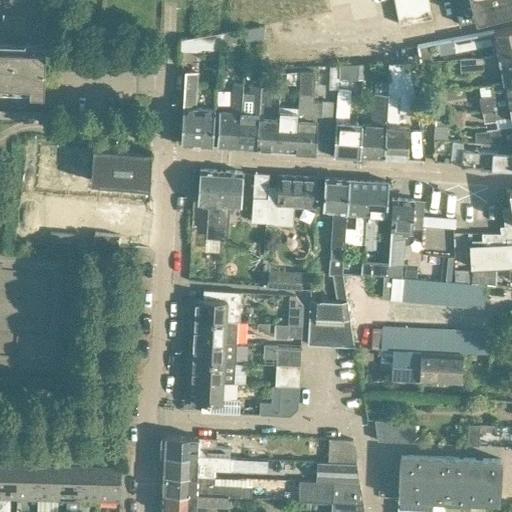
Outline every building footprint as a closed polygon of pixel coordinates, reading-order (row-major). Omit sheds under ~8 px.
[(394,0),(399,24),(405,23),(432,17),(428,0),(394,0)] [(476,20),(511,9),(511,0),(453,0),(459,23),(476,20)] [(14,16),(2,16),(2,27),(13,27),(14,16)] [(14,16),(13,27),(13,33),(25,34),(25,17),(14,16)] [(511,26),(452,38),(453,39),(455,51),(495,43),(497,55),(511,52),(511,26)] [(246,30),(246,43),(262,44),(263,27),(246,30)] [(225,33),(224,43),(235,44),(236,31),(225,33)] [(181,40),(180,50),(201,51),(201,48),(202,36),(193,38),(181,40)] [(0,93),(44,95),(45,45),(0,43),(0,93)] [(420,61),(432,60),(429,44),(417,47),(420,61)] [(500,65),(503,83),(511,80),(511,52),(497,55),(483,57),(459,59),(460,70),(491,67),(500,65)] [(388,83),(383,157),(407,159),(410,127),(397,126),(398,110),(416,111),(413,90),(411,74),(409,62),(390,63),(388,83)] [(339,66),(338,79),(362,80),(362,64),(339,66)] [(299,85),(298,93),(311,94),(313,70),(301,71),(300,71),(299,85)] [(198,72),(185,71),(181,143),(212,145),(215,108),(196,107),(198,76),(198,72)] [(287,72),(286,85),(299,85),(300,71),(287,72)] [(411,74),(413,90),(419,90),(419,74),(411,74)] [(511,80),(503,83),(489,85),(491,96),(480,97),(482,111),(511,106),(511,80)] [(361,123),(359,155),(383,157),(388,83),(375,82),(372,124),(361,123)] [(219,110),(216,145),(238,147),(241,112),(243,85),(232,84),(230,111),(219,110)] [(241,112),(238,147),(256,148),(260,86),(249,85),(249,92),(242,92),(241,112)] [(260,86),(256,148),(274,149),(277,117),(268,116),(270,87),(260,86)] [(419,90),(413,90),(416,111),(431,112),(430,89),(419,90)] [(338,90),(333,153),(355,155),(359,155),(361,123),(348,122),(350,91),(338,90)] [(298,93),(297,106),(294,151),(329,153),(332,102),(312,101),(313,94),(298,93)] [(277,117),(274,149),(294,151),(297,106),(277,105),(277,117)] [(511,116),(511,118),(511,106),(482,111),(484,121),(511,116)] [(435,112),(434,126),(448,126),(465,127),(465,113),(435,112)] [(490,129),(475,132),(475,141),(487,142),(497,141),(497,144),(511,144),(511,125),(497,128),(490,129)] [(448,126),(434,126),(433,140),(447,141),(448,126)] [(38,143),(34,191),(53,192),(57,144),(38,143)] [(57,144),(53,192),(72,194),(75,146),(57,144)] [(75,146),(72,194),(89,195),(93,147),(75,146)] [(90,195),(149,200),(152,152),(93,147),(90,195)] [(511,152),(462,149),(461,165),(511,168),(511,152)] [(217,223),(221,170),(200,168),(197,203),(209,204),(207,236),(222,237),(222,224),(217,223)] [(240,205),(242,171),(221,170),(217,223),(222,224),(222,237),(228,237),(230,205),(240,205)] [(253,193),(253,197),(266,198),(267,185),(268,185),(269,173),(254,172),(253,193)] [(314,206),(316,176),(279,174),(278,186),(268,185),(267,193),(267,198),(252,197),(251,220),(267,222),(267,217),(276,217),(275,222),(291,223),(292,205),(314,206)] [(346,226),(347,213),(349,178),(325,177),(322,209),(333,209),(330,253),(328,274),(343,275),(344,254),(345,242),(346,226)] [(369,180),(349,178),(347,213),(357,214),(356,227),(346,226),(345,242),(365,243),(369,180)] [(369,180),(365,243),(364,247),(375,248),(377,215),(386,216),(388,197),(389,181),(369,180)] [(511,189),(506,189),(509,208),(502,209),(505,225),(511,224),(511,189)] [(22,197),(21,204),(33,205),(34,198),(22,197)] [(387,276),(393,276),(402,277),(403,262),(405,231),(412,231),(414,199),(392,198),(388,261),(387,276)] [(21,204),(19,212),(33,213),(33,205),(21,204)] [(19,212),(18,219),(32,220),(33,213),(19,212)] [(18,219),(17,227),(31,228),(32,220),(18,219)] [(482,245),(470,245),(472,268),(511,266),(511,224),(505,225),(500,226),(501,232),(482,232),(482,245)] [(17,227),(16,235),(17,235),(31,236),(31,228),(17,227)] [(444,256),(443,266),(452,267),(453,257),(444,256)] [(361,274),(384,276),(387,276),(388,261),(362,260),(361,274)] [(190,278),(199,278),(200,261),(191,261),(190,278)] [(405,268),(404,276),(416,277),(416,269),(405,268)] [(268,286),(299,288),(300,272),(269,270),(268,286)] [(459,270),(459,282),(462,282),(471,283),(471,271),(459,270)] [(496,270),(471,271),(471,283),(474,283),(486,284),(496,285),(496,270)] [(383,297),(391,298),(393,276),(387,276),(384,276),(383,297)] [(413,301),(415,278),(402,277),(393,276),(391,298),(391,299),(402,300),(413,301)] [(426,279),(418,278),(415,278),(413,301),(424,302),(426,279)] [(424,302),(437,303),(439,280),(426,279),(424,302)] [(449,304),(451,281),(439,280),(437,303),(449,304)] [(459,282),(451,281),(449,304),(460,305),(462,282),(459,282)] [(460,305),(472,306),(474,283),(471,283),(462,282),(460,305)] [(486,284),(474,283),(472,306),(484,307),(486,284)] [(192,298),(191,320),(226,321),(238,321),(240,321),(241,291),(204,289),(203,298),(192,298)] [(295,295),(290,295),(288,325),(302,325),(303,304),(295,295)] [(307,344),(355,347),(351,324),(347,301),(310,298),(307,344)] [(238,321),(226,321),(191,320),(190,339),(237,342),(238,321)] [(301,337),(302,325),(288,325),(287,336),(294,337),(301,337)] [(417,350),(418,327),(383,326),(382,349),(392,349),(417,350)] [(418,327),(417,350),(429,351),(430,328),(418,327)] [(442,329),(430,328),(429,351),(440,351),(442,329)] [(440,351),(452,352),(453,329),(442,329),(440,351)] [(464,352),(465,330),(453,329),(452,352),(462,352),(464,352)] [(476,353),(477,330),(465,330),(464,352),(476,353)] [(489,331),(477,330),(476,353),(488,353),(489,331)] [(237,342),(190,339),(189,359),(236,361),(237,342)] [(277,348),(276,363),(300,365),(301,349),(277,348)] [(461,381),(462,352),(452,352),(440,351),(429,351),(417,350),(392,349),(391,378),(461,381)] [(189,359),(188,380),(223,382),(235,383),(236,361),(189,359)] [(279,385),(299,386),(300,365),(276,363),(275,384),(279,385)] [(223,382),(188,380),(187,401),(201,402),(201,411),(239,413),(240,399),(222,398),(223,382)] [(298,408),(299,386),(279,385),(278,415),(289,415),(298,408)] [(377,394),(363,394),(365,407),(373,408),(377,404),(377,394)] [(374,419),(377,440),(414,442),(415,421),(374,419)] [(469,425),(468,445),(480,445),(481,431),(481,425),(469,425)] [(216,445),(216,438),(165,435),(164,455),(235,458),(236,447),(229,447),(229,446),(216,445)] [(356,461),(353,439),(329,438),(328,461),(356,461)] [(481,502),(499,503),(501,459),(401,454),(399,498),(433,500),(445,500),(463,501),(466,501),(481,502)] [(164,455),(163,474),(215,476),(215,469),(235,469),(235,458),(164,455)] [(18,461),(0,460),(0,497),(17,498),(18,461)] [(316,460),(315,481),(359,483),(356,461),(328,461),(316,460)] [(18,461),(17,498),(38,498),(39,462),(18,461)] [(59,463),(39,462),(38,498),(58,499),(59,463)] [(59,463),(58,499),(79,500),(80,463),(59,463)] [(100,464),(80,463),(79,500),(99,500),(100,464)] [(100,464),(99,500),(120,501),(121,464),(100,464)] [(215,476),(163,474),(162,493),(227,496),(236,496),(250,497),(251,485),(215,483),(215,476)] [(299,480),(298,501),(331,502),(363,504),(359,483),(315,481),(299,480)] [(227,496),(162,493),(161,511),(163,511),(175,511),(194,511),(195,505),(227,507),(227,496)] [(432,511),(433,500),(399,498),(398,498),(397,511),(432,511)] [(445,500),(444,510),(462,511),(463,501),(445,500)] [(466,501),(465,511),(478,511),(481,510),(481,502),(466,501)] [(364,511),(363,504),(331,502),(330,511),(364,511)]
